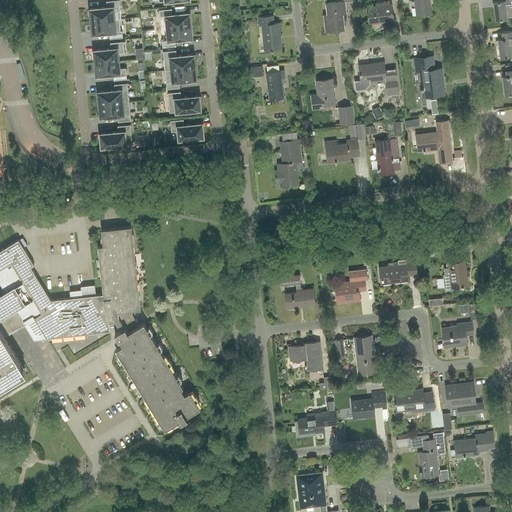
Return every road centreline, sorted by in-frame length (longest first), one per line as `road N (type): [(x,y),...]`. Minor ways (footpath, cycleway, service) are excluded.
road 1 (residential): [(506,360),(434,367),(412,315),(261,333)]
road 2 (residential): [(511,488),(397,498),(374,444),(271,456)]
road 3 (residential): [(248,214),(486,184)]
road 4 (residential): [(465,32),(314,51),(300,43),(295,0)]
road 5 (residential): [(35,511),(100,475),(191,511)]
road 6 (residential): [(89,162),(73,0)]
road 7 (residential): [(204,0),(218,146)]
road 8 (residential): [(218,146),(89,162)]
road 9 (residential): [(271,456),(261,333)]
